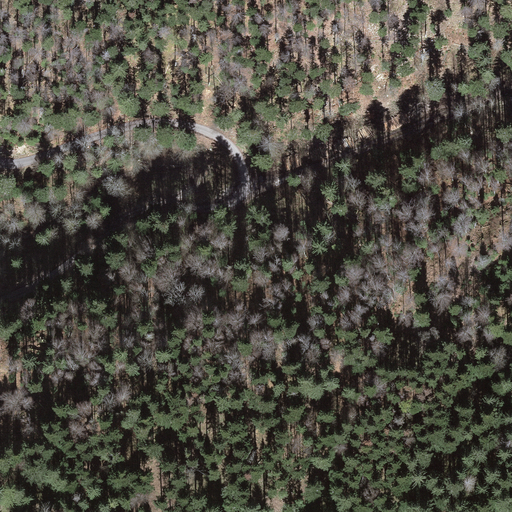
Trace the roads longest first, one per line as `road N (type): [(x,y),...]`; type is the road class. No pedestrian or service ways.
road 1 (unclassified): [(0,160),(49,156),(115,128),(181,124),(223,139),(241,172),(226,202),(109,232),(0,299)]
road 2 (track): [(0,239),(32,235),(110,181),(168,164),(200,170),(200,185),(132,211),(109,232)]
road 3 (track): [(241,179),(339,155),(511,91)]
